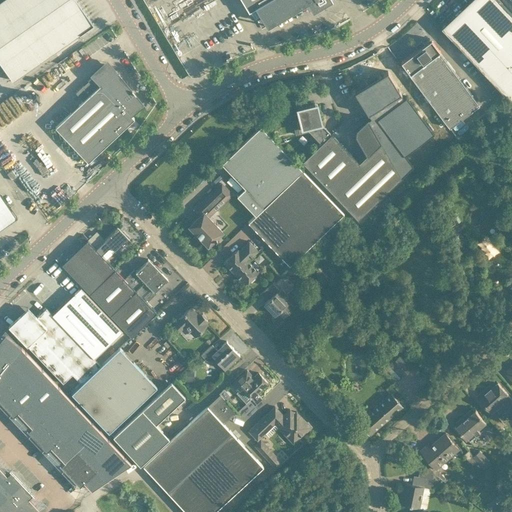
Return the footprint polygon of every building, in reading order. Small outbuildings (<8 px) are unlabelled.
[(1,0),(0,1),(0,62),(13,80),(93,24),(76,0),(1,0)] [(330,0),(242,0),(249,10),(256,6),(268,26),(266,22),(302,0),(306,0),(313,11),(330,0)] [(441,27),(506,95),(511,101),(511,13),(499,0),(476,0),(449,25),(446,22),(441,27)] [(407,69),(406,69),(449,127),(479,104),(440,51),(437,47),(430,38),(426,41),(423,43),(424,44),(401,61),(407,69)] [(93,74),(94,75),(76,92),(83,100),(55,126),(88,161),(134,118),(131,114),(142,103),(115,74),(116,73),(106,61),(93,74)] [(288,97),(281,98),(283,105),(289,103),(295,102),(294,95),(288,97)] [(300,118),(292,120),(296,135),(305,132),(318,145),(302,161),(358,218),(401,177),(392,161),(391,159),(381,140),(368,118),(357,128),(356,134),(367,153),(359,161),(339,140),(331,132),(331,133),(321,123),(322,122),(317,105),(315,103),(297,108),(300,118)] [(256,214),(303,169),(261,126),(222,163),(245,187),(237,195),(256,214)] [(7,173),(12,180),(17,176),(12,169),(7,173)] [(303,169),(256,214),(248,221),(289,264),(344,212),(303,169)] [(190,226),(201,238),(208,245),(215,239),(216,240),(218,239),(216,237),(223,231),(207,215),(210,212),(212,213),(232,194),(222,183),(195,209),(201,215),(190,226)] [(0,228),(17,217),(0,192),(0,228)] [(106,240),(97,248),(102,254),(111,245),(115,250),(128,238),(128,239),(129,238),(128,238),(130,236),(124,230),(122,231),(117,226),(117,227),(105,239),(106,240)] [(88,239),(62,263),(90,292),(115,268),(88,239)] [(248,251),(252,256),(258,250),(249,241),(242,248),(246,253),(248,251)] [(234,272),(245,283),(245,284),(250,280),(251,281),(256,276),(255,275),(259,271),(238,249),(224,262),(231,269),(232,268),(235,271),(234,272)] [(134,270),(125,278),(136,290),(158,269),(148,258),(148,259),(136,271),(134,270)] [(115,268),(90,292),(110,314),(120,305),(136,290),(115,268)] [(110,314),(120,324),(131,336),(157,311),(147,301),(156,293),(154,291),(167,279),(167,280),(168,279),(158,269),(136,290),(120,305),(110,314)] [(336,278),(329,284),(334,289),(342,281),(337,276),(336,278)] [(275,314),(278,311),(284,317),(303,298),(293,287),(287,293),(281,287),(279,289),(273,282),(263,291),(270,298),(265,303),(275,314)] [(81,286),(52,314),(94,358),(123,330),(81,286)] [(185,325),(195,335),(198,332),(207,324),(206,322),(208,320),(206,319),(207,317),(203,313),(202,314),(200,312),(198,314),(191,306),(178,318),(179,319),(175,323),(181,329),(185,325)] [(73,374),(81,383),(101,365),(94,358),(52,314),(46,307),(37,316),(28,307),(9,325),(63,383),(73,374)] [(169,331),(166,334),(163,337),(170,344),(176,338),(169,331)] [(0,373),(22,346),(21,346),(5,333),(0,339),(0,373)] [(217,360),(225,368),(233,361),(236,361),(236,358),(240,354),(232,346),(227,341),(217,349),(212,344),(201,354),(207,360),(212,355),(217,360)] [(0,400),(4,405),(43,369),(22,346),(0,373),(0,400)] [(101,365),(81,383),(82,383),(72,393),(109,432),(157,386),(120,347),(101,365)] [(389,363),(401,376),(413,365),(401,352),(389,363)] [(18,411),(25,418),(59,386),(43,369),(4,405),(14,415),(18,411)] [(240,376),(232,383),(239,390),(238,391),(237,392),(246,403),(252,398),(257,403),(262,398),(257,393),(261,389),(268,382),(259,372),(254,376),(247,369),(240,376)] [(185,370),(184,381),(194,382),(194,370),(185,370)] [(113,436),(140,465),(169,438),(156,424),(185,397),(172,382),(113,436)] [(485,390),(478,396),(485,403),(492,411),(498,406),(502,402),(508,408),(511,404),(511,398),(505,390),(498,382),(492,388),(487,392),(485,390)] [(51,446),(58,453),(92,421),(59,386),(25,418),(32,426),(28,430),(47,450),(51,446)] [(220,394),(226,400),(229,397),(224,390),(220,394)] [(359,421),(370,434),(402,406),(391,393),(359,421)] [(220,394),(200,412),(143,465),(186,511),(213,511),(263,466),(223,422),(234,412),(224,401),(226,400),(220,394)] [(257,403),(252,398),(246,403),(235,414),(237,416),(244,416),(257,403)] [(345,409),(348,413),(351,416),(357,410),(354,407),(351,403),(345,409)] [(275,406),(249,431),(258,439),(265,432),(269,436),(278,427),(291,440),(293,442),(301,436),(311,426),(303,418),(301,420),(294,413),(290,409),(284,415),(275,406)] [(468,438),(471,440),(488,425),(486,422),(487,422),(476,409),(475,410),(473,407),(466,414),(468,416),(465,419),(463,416),(455,423),(458,425),(457,426),(467,438),(468,438)] [(489,417),(500,430),(505,426),(494,413),(489,417)] [(92,421),(58,453),(65,461),(61,465),(80,485),(84,481),(91,488),(92,489),(131,463),(92,421)] [(438,475),(444,480),(446,478),(437,467),(460,448),(446,432),(431,445),(429,443),(422,450),(434,464),(429,468),(436,476),(438,475)] [(261,438),(254,444),(273,464),(276,468),(283,462),(283,461),(288,456),(286,455),(278,456),(270,447),(271,444),(268,441),(265,442),(261,438)] [(473,464),(478,460),(474,455),(469,450),(464,454),(473,464)] [(474,455),(478,460),(485,468),(491,463),(480,450),(474,455)] [(0,466),(0,502),(22,481),(11,470),(7,474),(0,466)] [(402,503),(421,507),(425,486),(432,488),(434,479),(415,476),(413,483),(406,481),(402,503)] [(33,493),(22,481),(0,502),(0,511),(31,511),(39,508),(29,497),(33,493)] [(255,483),(249,488),(253,492),(259,486),(255,483)]
